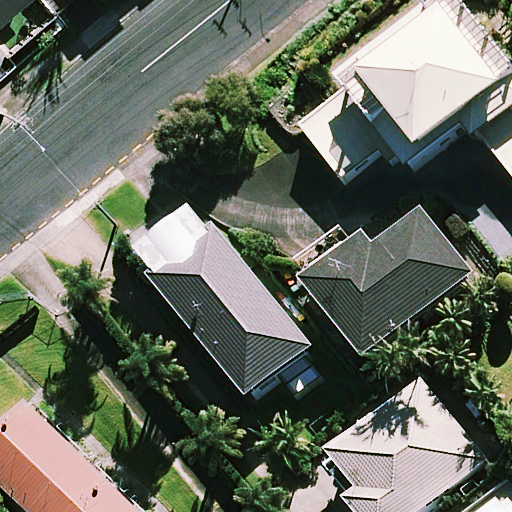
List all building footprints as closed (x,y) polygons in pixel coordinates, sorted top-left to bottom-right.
[(0,0),(0,30),(36,0),(0,0)] [(511,173),(511,59),(465,0),(351,89),(361,101),(315,137),(357,190),(402,154),(417,173),(469,133),(481,148),(488,143),(511,173)] [(136,249),(260,404),(327,351),(203,196),(136,249)] [(320,294),(379,367),(486,282),(435,218),(389,255),(381,246),(320,294)] [(357,508),(360,511),(444,511),(499,470),(438,391),(341,466),(368,500),(357,508)] [(138,511),(30,405),(0,435),(0,485),(27,511),(138,511)] [(511,511),(511,494),(488,511),(511,511)]
